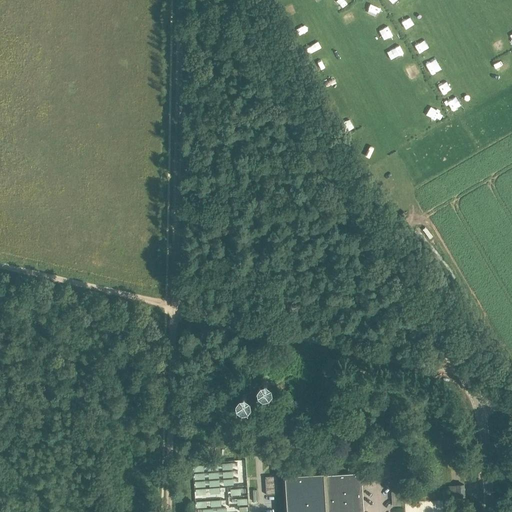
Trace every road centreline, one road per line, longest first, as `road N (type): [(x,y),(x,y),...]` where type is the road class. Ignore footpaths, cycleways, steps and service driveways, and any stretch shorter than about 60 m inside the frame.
road 1 (unclassified): [(489,511),(480,405),(234,0)]
road 2 (track): [(177,0),(173,306)]
road 3 (track): [(173,306),(464,379)]
road 4 (track): [(173,306),(168,511)]
road 5 (track): [(0,267),(173,306)]
